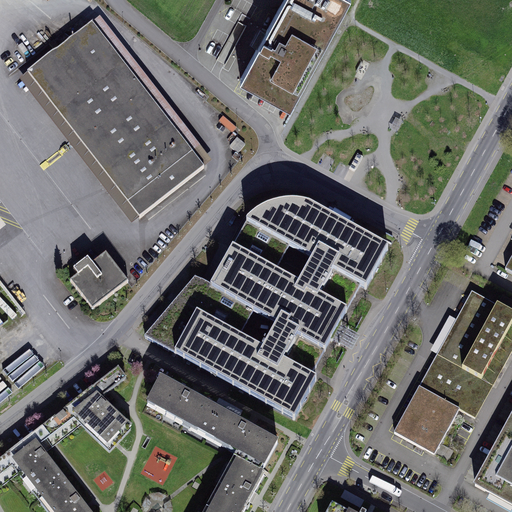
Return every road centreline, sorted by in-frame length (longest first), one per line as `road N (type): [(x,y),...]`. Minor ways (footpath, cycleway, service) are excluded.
road 1 (residential): [(272,159),(118,328),(0,421)]
road 2 (unknown): [(78,221),(114,236),(140,233),(213,163),(213,137),(133,51)]
road 3 (tertiary): [(319,452),(434,242)]
road 4 (residential): [(434,242),(272,159)]
road 5 (tertiary): [(434,242),(511,103)]
road 6 (unclassified): [(272,159),(262,114),(196,62)]
road 7 (unknown): [(5,115),(78,221)]
road 8 (residential): [(430,511),(319,452)]
